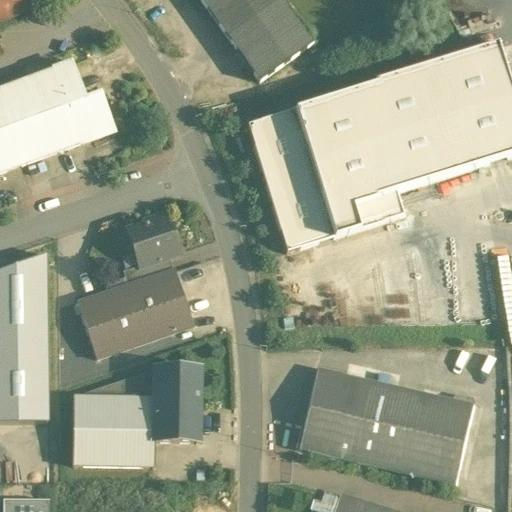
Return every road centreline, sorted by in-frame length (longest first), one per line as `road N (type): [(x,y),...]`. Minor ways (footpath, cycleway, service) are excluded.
road 1 (unclassified): [(248,511),(244,321),(205,170)]
road 2 (unclassified): [(205,170),(0,238)]
road 3 (unclassified): [(205,170),(170,96),(103,0)]
